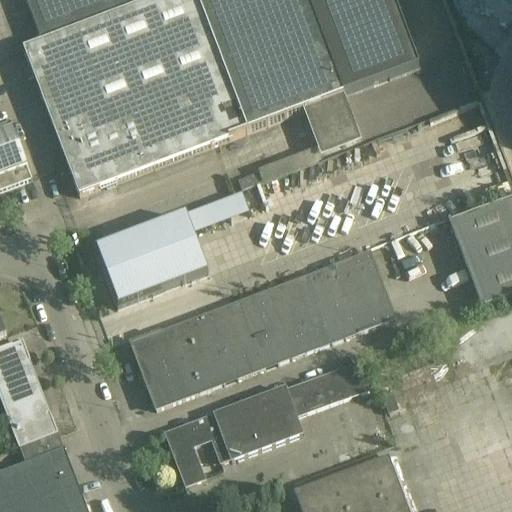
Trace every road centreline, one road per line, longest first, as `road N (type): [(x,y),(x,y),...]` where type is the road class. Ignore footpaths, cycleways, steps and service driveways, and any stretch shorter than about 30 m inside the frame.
road 1 (unknown): [(212,259),(236,264),(322,234),(403,199),(416,177),(405,159),(390,157),(206,233),(206,246)]
road 2 (unknown): [(59,198),(416,84),(426,70),(425,44),(407,0)]
road 3 (unclassified): [(132,511),(46,281),(35,266),(0,258)]
road 4 (unknown): [(63,329),(212,259)]
road 5 (unknown): [(0,79),(46,191)]
